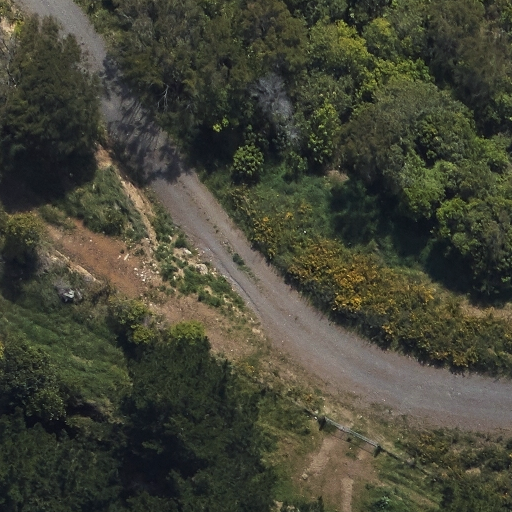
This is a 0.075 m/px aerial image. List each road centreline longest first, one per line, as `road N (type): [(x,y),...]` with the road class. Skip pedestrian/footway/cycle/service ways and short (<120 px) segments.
road 1 (track): [(43,0),(286,316),(352,364),(442,395),(511,406)]
road 2 (track): [(186,511),(0,448)]
road 3 (track): [(332,511),(352,364)]
